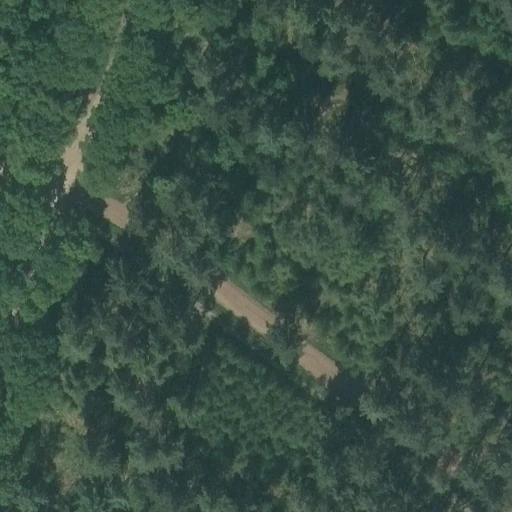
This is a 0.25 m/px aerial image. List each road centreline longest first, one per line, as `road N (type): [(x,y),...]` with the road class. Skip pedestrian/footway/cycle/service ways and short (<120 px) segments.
road 1 (track): [(460,511),(42,197)]
road 2 (track): [(42,197),(108,0)]
